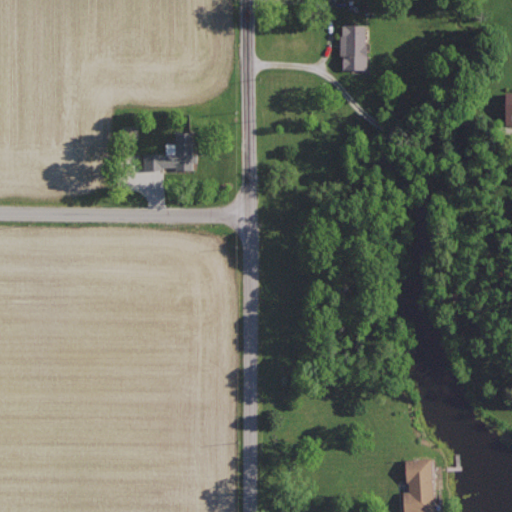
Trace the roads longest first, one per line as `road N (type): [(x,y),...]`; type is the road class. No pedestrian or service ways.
road 1 (tertiary): [(251,511),(249,0)]
road 2 (residential): [(0,211),(251,215)]
